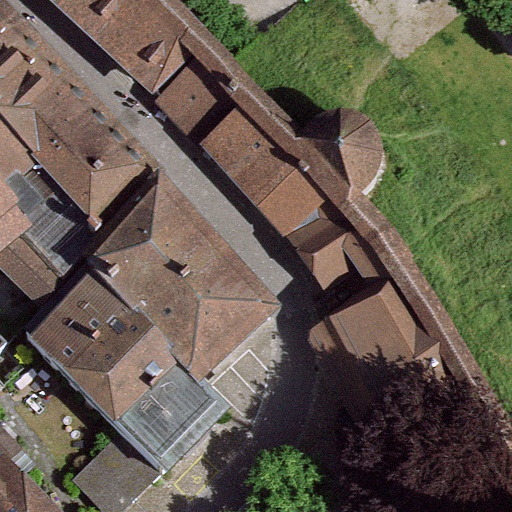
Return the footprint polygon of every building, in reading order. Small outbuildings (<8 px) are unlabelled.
[(38,0),(36,3),(146,113),(212,52),(165,0),(38,0)] [(0,142),(37,181),(96,240),(158,180),(0,18),(0,142)] [(212,52),(146,113),(197,154),(256,98),(212,52)] [(197,154),(257,218),(316,162),(309,154),(256,98),(197,154)] [(309,154),(316,162),(257,218),(289,249),(366,205),(377,194),(387,177),(383,157),(372,144),(358,137),(337,136),(309,154)] [(37,181),(0,142),(0,202),(7,210),(37,181)] [(7,210),(0,202),(0,261),(29,234),(7,210)] [(156,207),(91,287),(182,378),(200,395),(277,327),(156,207)] [(363,207),(289,249),(319,293),(355,272),(396,249),(363,207)] [(372,302),(309,341),(371,456),(477,388),(396,249),(355,272),(372,302)] [(91,287),(29,350),(118,439),(157,478),(167,488),(230,425),(200,395),(182,378),(91,287)] [(118,439),(72,486),(98,511),(124,511),(157,478),(118,439)] [(0,511),(41,511),(5,472),(0,476),(0,511)]
